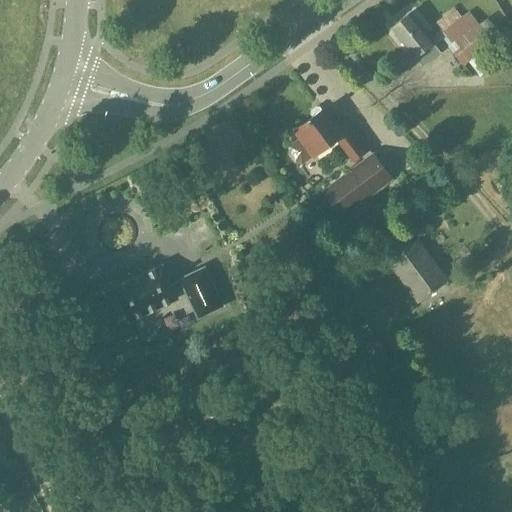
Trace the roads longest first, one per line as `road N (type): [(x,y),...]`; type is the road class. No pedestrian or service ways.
road 1 (tertiary): [(62,79),(138,100),(190,100),(345,0)]
road 2 (tertiary): [(0,194),(34,146),(62,79)]
road 3 (track): [(0,395),(54,511)]
